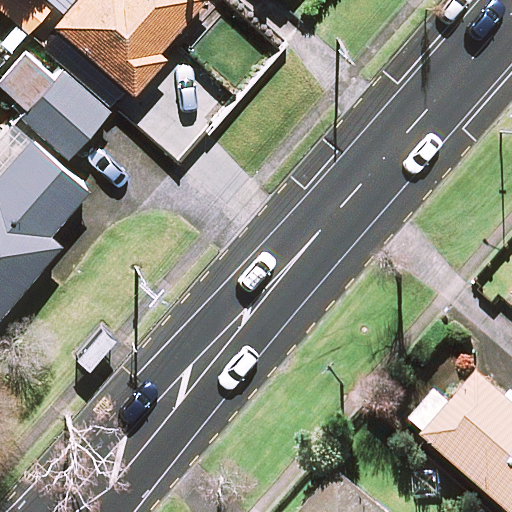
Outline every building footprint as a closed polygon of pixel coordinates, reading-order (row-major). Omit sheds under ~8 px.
[(43,15),(25,0),(0,0),(0,7),(28,32),(43,15)] [(75,0),(55,23),(135,95),(166,60),(158,52),(203,0),(75,0)] [(108,110),(31,43),(0,79),(0,98),(36,130),(0,171),(0,311),(60,242),(49,233),(88,188),(60,164),(108,110)] [(511,410),(483,385),(455,417),(438,402),(412,433),(503,511),(511,511),(511,298),(510,300),(511,301),(511,410)] [(89,368),(116,336),(103,325),(76,357),(89,368)] [(387,511),(347,476),(313,511),(387,511)]
